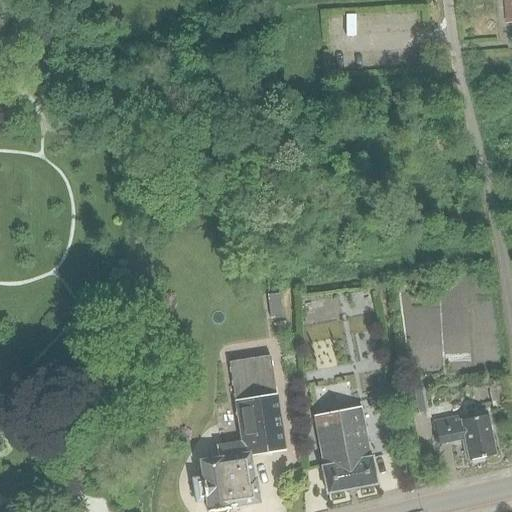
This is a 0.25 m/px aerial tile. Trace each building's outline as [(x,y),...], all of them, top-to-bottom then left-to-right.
[(439,285),(438,273),(430,274),(411,276),(413,288),(429,286),(439,285)] [(267,296),(270,320),(282,319),(279,295),(267,296)] [(229,366),(235,403),(241,443),(216,447),(218,459),(200,462),(202,478),(192,480),(196,503),(206,502),(207,511),(227,511),(229,510),(229,508),(259,503),(255,480),(253,480),(249,455),(285,450),(271,360),(229,366)] [(490,380),(477,382),(478,389),(488,387),(506,385),(507,385),(506,378),(490,380)] [(426,414),(421,387),(404,390),(409,417),(426,414)] [(389,396),(369,399),(371,409),(391,405),(390,402),(389,396)] [(327,495),(378,485),(372,458),(370,459),(360,408),(315,417),(325,467),(322,468),(327,495)] [(470,461),(495,456),(487,416),(463,421),(462,417),(434,423),(439,445),(466,440),(470,461)]
